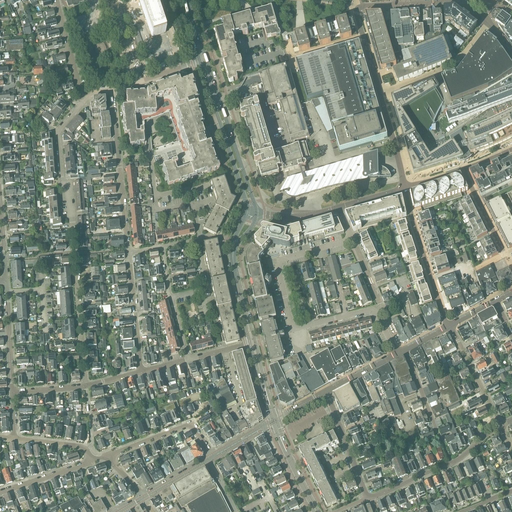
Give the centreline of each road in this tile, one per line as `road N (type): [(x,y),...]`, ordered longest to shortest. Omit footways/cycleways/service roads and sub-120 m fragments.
road 1 (residential): [(85,386),(58,135),(86,98),(111,90)]
road 2 (residential): [(377,309),(291,330),(280,259),(351,239)]
road 3 (residential): [(128,252),(111,90)]
road 4 (secondary): [(255,213),(205,59)]
road 5 (secondary): [(199,61),(246,212)]
road 6 (residential): [(448,326),(404,188)]
road 7 (residential): [(99,458),(192,424),(212,457)]
road 8 (residential): [(403,350),(450,464)]
road 9 (residential): [(141,372),(128,252)]
